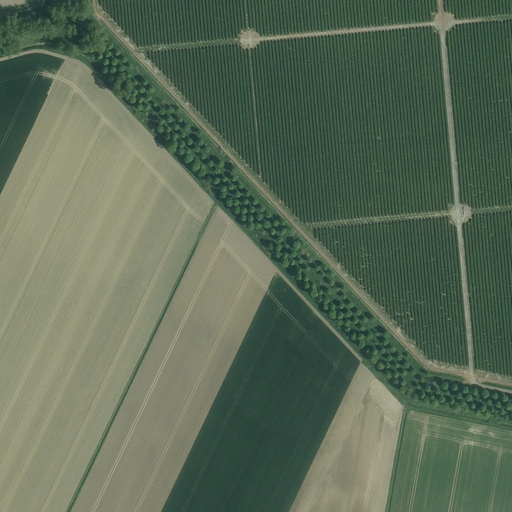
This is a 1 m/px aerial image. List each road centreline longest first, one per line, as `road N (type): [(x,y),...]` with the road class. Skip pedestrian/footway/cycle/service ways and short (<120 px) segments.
road 1 (track): [(469,383),(420,369),(86,4)]
road 2 (track): [(442,36),(469,383)]
road 3 (track): [(511,422),(417,402),(374,362)]
